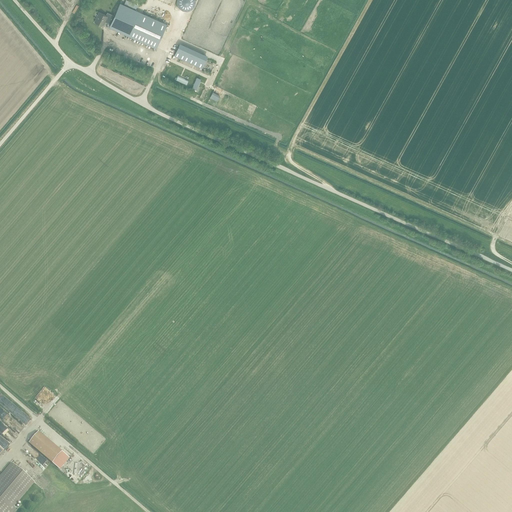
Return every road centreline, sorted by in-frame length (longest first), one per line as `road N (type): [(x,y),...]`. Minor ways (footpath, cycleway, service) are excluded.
road 1 (unclassified): [(511,271),(155,112),(71,63)]
road 2 (track): [(148,511),(0,386)]
road 3 (track): [(39,418),(156,274)]
